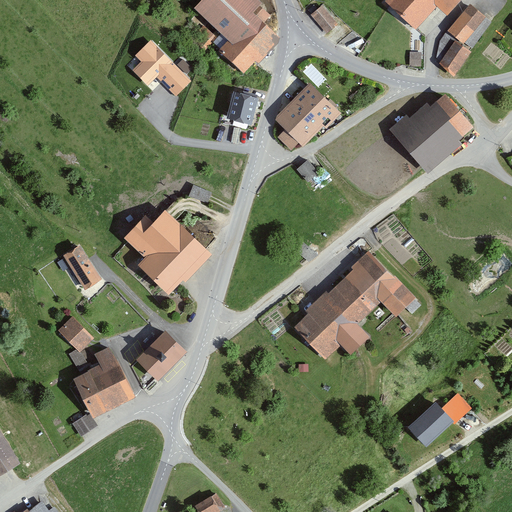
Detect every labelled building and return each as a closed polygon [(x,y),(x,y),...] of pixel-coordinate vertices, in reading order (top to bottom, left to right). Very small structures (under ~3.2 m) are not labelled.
[(257,0),(200,0),(195,6),(232,42),(223,51),(245,72),(280,36),(265,23),(273,15),(257,0)] [(384,0),(414,28),(436,5),(447,15),(461,0),(384,0)] [(469,3),(447,29),(465,44),(487,18),(469,3)] [(338,24),(322,5),(311,15),(327,34),(338,24)] [(216,37),(204,25),(188,41),(201,53),(216,37)] [(471,52),(455,40),(438,63),(454,74),(471,52)] [(190,85),(151,46),(138,60),(143,65),(135,74),(149,88),(158,79),(177,98),(190,85)] [(422,52),(410,51),(409,66),(421,67),(422,52)] [(304,70),(320,85),(328,77),(312,62),(304,70)] [(311,93),(280,126),(304,148),(335,116),(311,93)] [(407,114),(391,128),(428,172),(462,143),(459,139),(472,128),(444,94),(429,106),(428,102),(410,117),(407,114)] [(258,107),(237,102),(231,125),(252,130),(258,107)] [(296,167),(315,188),(328,176),(308,156),(296,167)] [(193,182),(188,193),(207,202),(212,191),(193,182)] [(140,223),(125,238),(143,256),(135,264),(168,296),(209,254),(164,211),(147,229),(140,223)] [(80,246),(65,255),(86,288),(101,279),(80,246)] [(370,249),(292,324),(326,359),(342,343),(353,354),(372,335),(359,322),(382,299),(397,315),(416,296),(370,249)] [(73,316),(60,329),(81,351),(95,338),(73,316)] [(165,329),(136,356),(157,378),(186,351),(165,329)] [(100,364),(73,377),(92,415),(135,394),(110,345),(94,353),(100,364)] [(436,401),(407,427),(426,447),(453,422),(455,424),(472,408),(458,393),(442,407),(436,401)] [(0,432),(0,474),(19,463),(0,432)] [(217,489),(193,503),(198,511),(214,511),(226,506),(217,489)] [(42,497),(21,511),(59,511),(55,505),(50,508),(42,497)]
